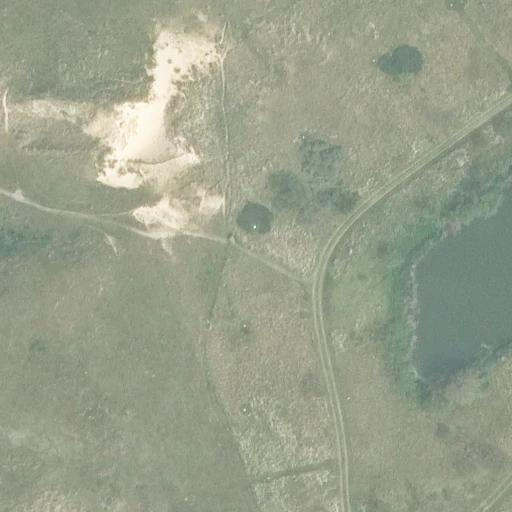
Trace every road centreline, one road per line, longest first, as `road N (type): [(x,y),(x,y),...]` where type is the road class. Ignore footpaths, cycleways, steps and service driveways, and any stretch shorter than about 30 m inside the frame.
road 1 (track): [(511,101),(347,216),(323,252),(315,286)]
road 2 (track): [(315,286),(341,511)]
